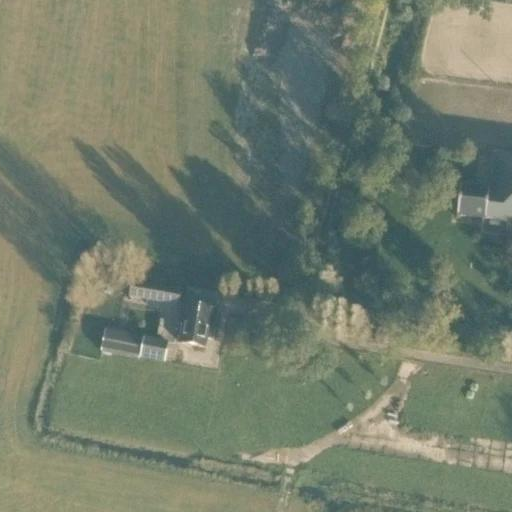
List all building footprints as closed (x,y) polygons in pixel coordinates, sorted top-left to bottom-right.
[(511,156),(496,155),(491,192),(489,191),(460,188),(457,217),(486,221),(506,223),(505,226),(511,226),(511,156)] [(182,292),(134,282),(130,298),(178,308),(182,292)] [(215,313),(185,307),(178,345),(204,350),(206,340),(211,341),(215,313)] [(145,339),(107,331),(102,354),(140,362),(145,339)] [(169,344),(146,339),(142,360),(165,364),(169,344)]
